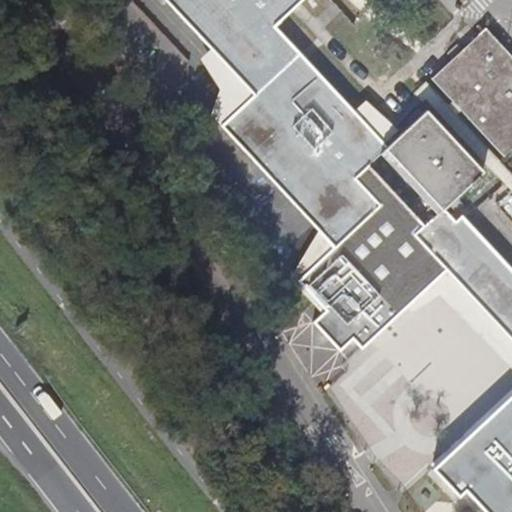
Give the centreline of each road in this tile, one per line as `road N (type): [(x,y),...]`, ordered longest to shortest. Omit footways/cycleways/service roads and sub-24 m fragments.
road 1 (unclassified): [(36,0),(365,511)]
road 2 (primary): [(118,511),(0,357)]
road 3 (primary): [(0,409),(78,511)]
